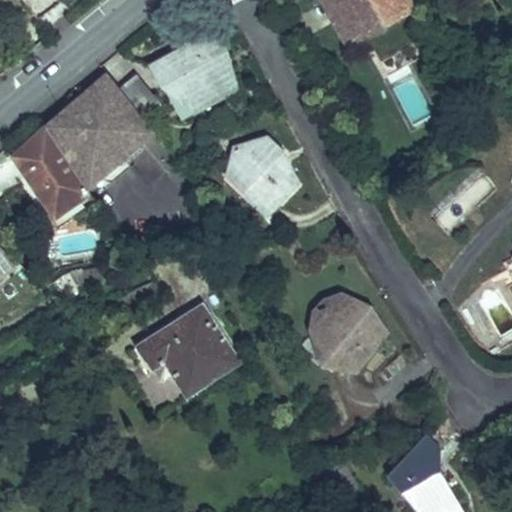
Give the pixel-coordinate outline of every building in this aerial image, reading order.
[(365,36),(344,0),(322,0),(348,46),(365,36)] [(344,0),(365,36),(414,8),(408,0),(344,0)] [(176,82),(195,115),(239,91),(227,71),(224,72),(217,59),(228,53),(215,30),(150,66),(163,89),(176,82)] [(227,71),(239,91),(228,53),(217,59),(224,72),(227,71)] [(109,74),(47,128),(88,192),(144,143),(158,135),(146,121),(120,89),(109,74)] [(120,89),(146,121),(163,106),(137,74),(120,89)] [(163,89),(195,115),(176,82),(163,89)] [(15,158),(56,218),(90,194),(88,192),(47,128),(15,158)] [(245,193),(269,216),(299,184),(282,168),(274,171),(271,162),(282,150),(270,139),(259,142),(260,142),(256,147),(253,144),(236,149),(232,166),(252,186),(245,193)] [(271,162),(274,171),(282,168),(299,184),(282,150),(271,162)] [(229,178),(245,193),(252,186),(232,166),(229,178)] [(477,170),(432,215),(448,231),(493,186),(477,170)] [(0,276),(16,266),(0,245),(0,276)] [(94,280),(150,270),(148,259),(91,269),(94,280)] [(53,301),(57,309),(96,287),(94,280),(91,269),(64,274),(53,282),(61,297),(53,301)] [(105,308),(111,319),(160,292),(155,280),(105,308)] [(336,352),(334,370),(356,373),(359,358),(364,358),(377,343),(375,339),(388,331),(375,312),(363,320),(357,315),(362,309),(343,294),(333,297),(332,306),(314,312),(310,331),(336,352)] [(373,308),(343,294),(362,309),(357,315),(363,320),(375,312),(373,308)] [(324,300),(314,312),(332,306),(333,297),(324,300)] [(204,305),(138,348),(153,372),(154,371),(166,364),(174,376),(188,397),(241,363),(204,305)] [(459,313),(477,339),(486,333),(469,307),(459,313)] [(336,352),(310,331),(324,368),(334,370),(336,352)] [(359,358),(356,373),(389,333),(388,331),(375,339),(377,343),(364,358),(359,358)] [(492,342),(486,333),(477,339),(483,348),(492,342)] [(154,371),(160,380),(165,382),(174,376),(166,364),(154,371)] [(397,469),(421,511),(459,511),(463,510),(440,472),(429,462),(441,449),(428,436),(397,469)] [(429,462),(440,472),(441,449),(429,462)] [(333,473),(348,499),(361,492),(346,466),(333,473)] [(416,511),(464,511),(463,510),(459,511),(421,511),(397,469),(389,478),(416,511)]
